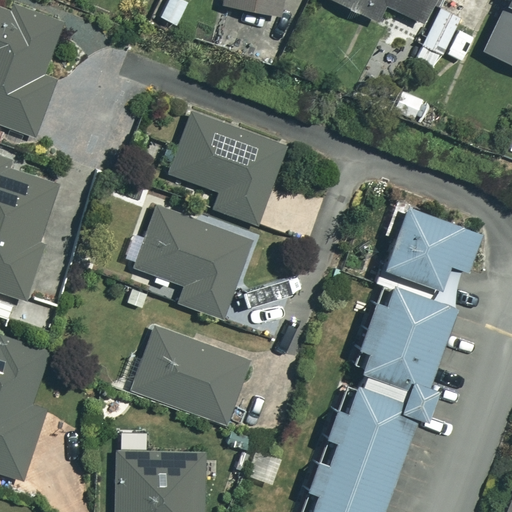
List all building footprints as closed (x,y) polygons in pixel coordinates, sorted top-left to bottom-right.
[(10,0),(7,8),(0,5),(0,123),(32,135),(54,75),(42,71),(61,18),(11,0),(10,0)] [(187,1),(184,0),(168,0),(160,17),(176,25),(187,1)] [(222,0),(221,5),(277,17),(280,0),(222,0)] [(329,0),(375,22),(383,5),(424,25),(436,0),(329,0)] [(511,0),(505,0),(502,6),(511,10),(511,0)] [(511,10),(502,6),(481,50),(511,64),(511,10)] [(497,85),(480,75),(467,101),(484,110),(497,85)] [(214,192),(208,209),(262,227),(289,147),(185,111),(163,175),(214,192)] [(28,167),(0,157),(0,292),(23,300),(41,245),(37,243),(57,181),(27,171),(28,167)] [(377,511),(414,412),(423,415),(434,382),(425,380),(454,302),(450,301),(451,284),(457,265),(464,267),(479,228),(402,199),(373,279),(386,284),(381,299),(370,294),(353,343),(364,347),(356,367),(362,369),(358,380),(352,379),(343,407),(333,403),(322,433),(331,436),(323,459),(313,455),(301,486),(312,489),(304,511),(377,511)] [(250,240),(155,206),(143,240),(133,237),(123,264),(184,285),(178,302),(223,318),(250,240)] [(247,360),(152,328),(131,390),(226,422),(247,360)] [(47,356),(0,340),(0,472),(20,479),(45,408),(31,403),(47,356)] [(202,511),(203,451),(115,450),(114,511),(202,511)]
